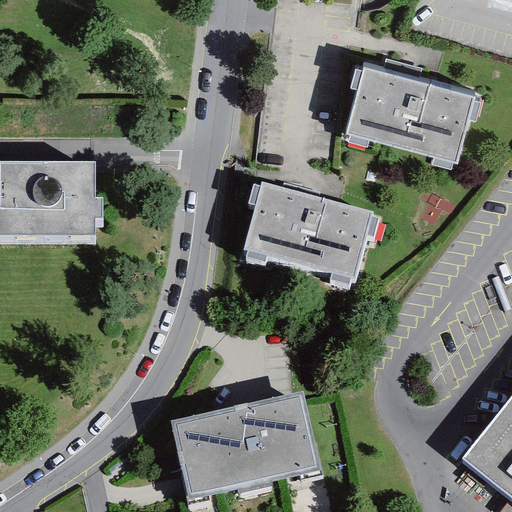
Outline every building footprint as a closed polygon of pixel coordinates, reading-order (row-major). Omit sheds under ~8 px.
[(475,99),(366,71),(350,135),(458,163),(475,99)] [(95,170),(0,169),(0,241),(94,242),(94,224),(103,224),(103,205),(95,205),(95,170)] [(374,225),(265,197),(249,261),(358,289),(374,225)] [(306,408),(177,435),(193,509),(322,482),(306,408)] [(511,511),(511,412),(467,467),(511,510),(510,511),(511,511)]
